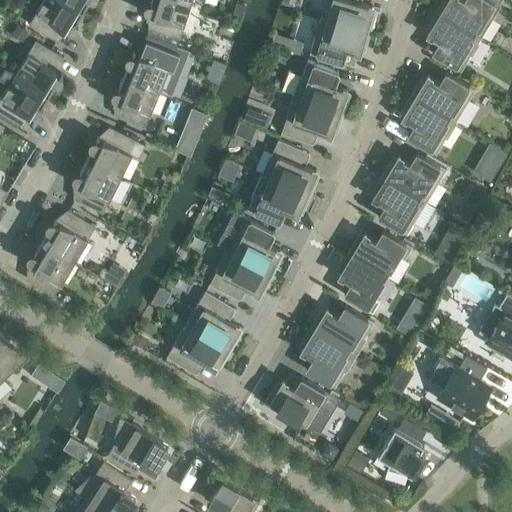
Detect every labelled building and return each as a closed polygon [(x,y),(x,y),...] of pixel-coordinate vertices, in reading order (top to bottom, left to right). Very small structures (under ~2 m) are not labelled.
[(44,0),(44,1),(43,0),(36,12),(37,12),(29,24),(57,40),(57,39),(55,38),(62,27),(64,28),(66,26),(71,30),(72,30),(73,30),(75,30),(77,29),(78,28),(78,27),(79,26),(79,25),(78,24),(78,23),(78,22),(76,21),(83,10),(67,0),(44,0)] [(67,0),(83,10),(88,0),(67,0)] [(152,28),(149,27),(149,29),(180,38),(184,25),(192,0),(191,0),(151,0),(151,1),(150,1),(148,1),(146,1),(145,3),(144,4),(144,5),(144,6),(144,8),(145,9),(146,10),(147,11),(154,13),(153,15),(156,16),(152,28)] [(370,31),(373,12),(372,11),(373,6),(353,0),(333,0),(328,18),(370,31)] [(499,4),(501,0),(472,0),(471,3),(466,0),(445,0),(437,11),(475,34),(475,33),(481,37),(500,5),(499,4)] [(461,70),(481,37),(475,33),(475,34),(437,11),(429,28),(431,29),(428,34),(446,45),(439,57),(461,70)] [(310,53),(335,60),(339,47),(359,53),(361,48),(363,48),(370,31),(328,18),(321,15),(310,53)] [(17,23),(11,34),(23,40),(29,30),(17,23)] [(128,63),(123,75),(160,90),(171,94),(189,50),(147,34),(138,56),(131,53),(129,53),(128,54),(127,55),(125,57),(125,58),(126,60),(126,61),(127,62),(128,63)] [(64,56),(36,40),(29,52),(22,63),(23,63),(16,74),(48,94),(55,83),(56,83),(58,83),(59,83),(61,82),(62,81),(63,80),(63,79),(63,78),(63,77),(63,76),(62,75),(61,74),(55,71),(57,68),(54,67),(60,56),(63,58),(64,56)] [(332,69),(308,60),(295,96),(343,113),(347,95),(345,94),(347,89),(328,82),(332,69)] [(42,106),(42,105),(48,94),(16,74),(6,68),(0,78),(0,95),(2,96),(0,99),(0,111),(22,125),(23,124),(20,122),(27,111),(30,113),(31,111),(37,115),(39,115),(40,115),(41,114),(43,113),(44,112),(44,111),(44,110),(44,109),(44,108),(43,107),(42,106)] [(112,91),(111,92),(111,93),(112,94),(112,95),(113,96),(114,97),(115,97),(120,99),(120,102),(122,103),(118,115),(115,114),(114,115),(144,127),(150,114),(160,90),(123,75),(118,88),(118,87),(117,87),(116,87),(115,87),(114,88),(113,89),(112,89),(112,90),(112,91)] [(453,75),(446,86),(428,75),(425,80),(424,79),(412,94),(456,121),(475,88),(453,75)] [(406,112),(403,117),(421,128),(414,140),(436,153),(456,121),(412,94),(404,111),(406,112)] [(334,131),(343,113),(295,96),(281,131),(313,143),(313,142),(314,142),(319,131),(330,135),(332,130),(334,131)] [(192,107),(175,149),(191,155),(208,113),(192,107)] [(248,107),(244,119),(256,123),(260,112),(248,107)] [(139,157),(145,144),(109,126),(109,127),(111,128),(106,140),(103,139),(102,141),(96,138),(94,137),(92,138),(91,138),(90,139),(89,140),(89,141),(89,142),(89,143),(89,144),(89,145),(90,145),(91,147),(92,147),(86,159),(120,176),(132,153),(139,157)] [(310,194),(316,176),(314,175),(316,170),(297,162),(302,149),(278,139),(263,174),(310,194)] [(394,159),(383,175),(426,201),(446,168),(424,155),(417,166),(399,155),(396,160),(394,159)] [(74,179),(75,180),(81,183),(80,185),(83,187),(77,198),(74,197),(74,198),(102,212),(109,200),(120,176),(86,159),(80,171),(78,171),(77,170),(76,171),(74,172),(73,173),(73,174),(72,175),(72,176),(72,177),(73,178),(74,179)] [(299,210),(301,211),(310,194),(263,174),(248,208),(272,218),(277,207),(297,215),(299,210)] [(376,193),(373,198),(391,208),(384,220),(407,233),(426,201),(383,175),(374,192),(376,193)] [(0,205),(8,192),(0,186),(0,205)] [(213,187),(209,194),(228,203),(231,195),(213,187)] [(474,211),(462,205),(456,215),(468,222),(474,211)] [(48,228),(48,229),(41,240),(75,260),(88,238),(95,226),(68,209),(67,210),(70,212),(63,223),(60,221),(59,223),(53,220),(52,219),(51,219),(49,220),(48,220),(47,221),(46,222),(46,223),(46,224),(46,225),(46,226),(46,227),(47,228),(48,228)] [(234,210),(216,244),(227,250),(242,257),(273,273),(279,257),(280,255),(278,254),(281,249),(262,239),(268,228),(245,216),(234,210)] [(132,235),(141,239),(145,230),(136,226),(132,235)] [(360,237),(349,252),(386,275),(398,255),(405,259),(412,246),(390,233),(383,244),(365,233),(362,238),(360,237)] [(27,256),(27,257),(27,258),(28,259),(28,260),(29,260),(35,264),(33,266),(36,267),(29,278),(27,277),(26,278),(54,294),(61,282),(61,283),(75,260),(41,240),(34,252),(34,251),(32,251),(31,251),(29,252),(28,253),(27,254),(27,255),(27,256)] [(227,250),(210,283),(233,295),(239,283),(258,293),(261,288),(262,289),(273,273),(242,257),(227,250)] [(349,252),(347,257),(341,269),(342,270),(339,275),(358,286),(351,298),(373,311),(380,299),(374,295),(386,275),(349,252)] [(454,264),(443,281),(451,286),(462,269),(454,264)] [(428,284),(422,295),(430,300),(437,289),(428,284)] [(237,331),(240,326),(222,315),(228,304),(206,290),(186,323),(192,327),(193,327),(230,349),(239,332),(237,331)] [(511,295),(507,293),(499,307),(495,304),(480,328),(490,334),(486,341),(511,356),(511,295)] [(322,312),(311,327),(355,354),(374,321),(352,308),(345,319),(327,308),(324,313),(322,312)] [(193,327),(192,327),(186,323),(167,356),(189,369),(196,357),(215,368),(217,363),(219,364),(230,349),(193,327)] [(304,346),(301,350),(320,361),(313,373),(335,386),(355,354),(311,327),(303,345),(304,346)] [(138,330),(131,341),(142,348),(149,337),(138,330)] [(432,338),(422,331),(415,341),(422,346),(429,344),(432,338)] [(0,381),(29,356),(0,338),(0,381)] [(442,390),(438,396),(472,417),(491,386),(480,380),(487,367),(466,355),(459,367),(441,356),(434,369),(432,377),(434,383),(438,388),(442,390)] [(38,363),(31,375),(44,383),(51,371),(38,363)] [(311,426),(311,425),(321,431),(340,399),(308,380),(301,391),(283,380),(281,385),(279,384),(265,401),(277,411),(280,408),(311,426)] [(394,381),(387,391),(398,398),(405,387),(394,381)] [(386,402),(379,413),(392,420),(399,409),(386,402)] [(432,403),(425,414),(453,431),(460,420),(432,403)] [(349,405),(343,415),(357,423),(364,413),(349,405)] [(168,445),(122,417),(120,416),(120,417),(122,418),(115,442),(108,454),(133,470),(134,469),(132,467),(138,457),(154,467),(168,445)] [(387,468),(408,475),(409,473),(412,474),(425,452),(421,449),(424,444),(420,441),(426,430),(405,416),(398,428),(395,426),(378,454),(391,462),(387,468)] [(126,477),(128,478),(129,477),(104,461),(96,472),(78,489),(76,487),(75,488),(87,496),(88,496),(112,511),(125,511),(136,497),(120,487),(126,477)] [(61,466),(56,474),(66,480),(71,472),(61,466)] [(225,509),(223,511),(250,511),(258,499),(222,478),(209,500),(225,509)] [(112,511),(88,496),(87,496),(76,511),(112,511)] [(42,500),(36,509),(40,511),(45,511),(50,506),(42,500)]
